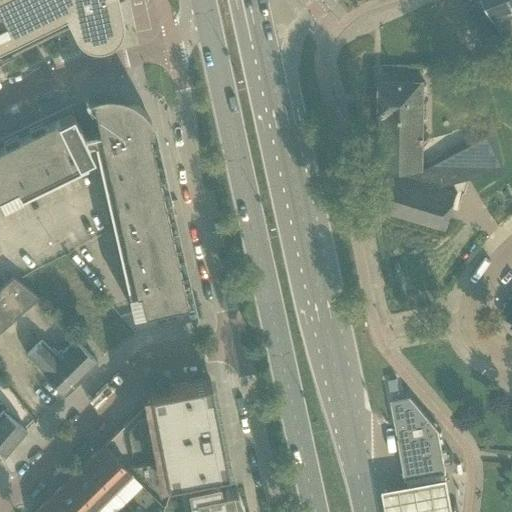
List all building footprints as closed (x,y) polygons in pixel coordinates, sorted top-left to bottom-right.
[(0,0),(0,54),(1,54),(11,49),(63,24),(69,21),(71,26),(74,32),(77,37),(80,40),(84,43),(88,45),(93,47),(98,47),(103,46),(108,44),(109,44),(113,41),(116,38),(118,36),(119,34),(120,32),(121,30),(122,25),(122,20),(119,4),(118,0),(0,0)] [(511,0),(484,0),(501,33),(511,29),(511,0)] [(379,209),(379,210),(380,210),(383,211),(384,211),(445,230),(456,193),(440,188),(443,179),(504,171),(491,124),(423,170),(423,130),(424,83),(400,82),(381,81),(380,81),(379,118),(380,118),(380,126),(379,145),(379,156),(379,209)] [(75,153),(89,147),(89,146),(88,143),(94,141),(133,313),(194,299),(155,128),(151,118),(144,109),(136,102),(126,96),(122,95),(118,94),(113,93),(109,93),(104,93),(100,93),(96,94),(91,95),(87,97),(84,99),(91,110),(94,108),(99,130),(83,134),(69,105),(0,139),(0,200),(4,208),(83,169),(82,167),(82,168),(75,153)] [(13,276),(0,288),(0,330),(39,297),(13,276)] [(26,354),(65,394),(97,362),(75,339),(58,355),(42,339),(26,354)] [(167,482),(227,470),(209,378),(150,390),(167,482)] [(392,401),(398,433),(406,479),(446,472),(438,431),(410,397),(392,401)] [(0,452),(5,456),(26,431),(2,410),(0,412),(0,452)] [(103,444),(86,461),(103,479),(114,490),(131,473),(120,461),(103,444)] [(86,461),(69,478),(86,495),(97,507),(114,490),(103,479),(86,461)] [(452,511),(446,472),(406,479),(380,484),(384,511),(452,511)] [(69,478),(51,495),(68,511),(91,511),(97,507),(86,495),(69,478)] [(235,511),(234,506),(242,503),(236,488),(221,491),(219,480),(186,487),(189,499),(198,497),(200,511),(235,511)] [(68,511),(51,495),(34,511),(68,511)]
